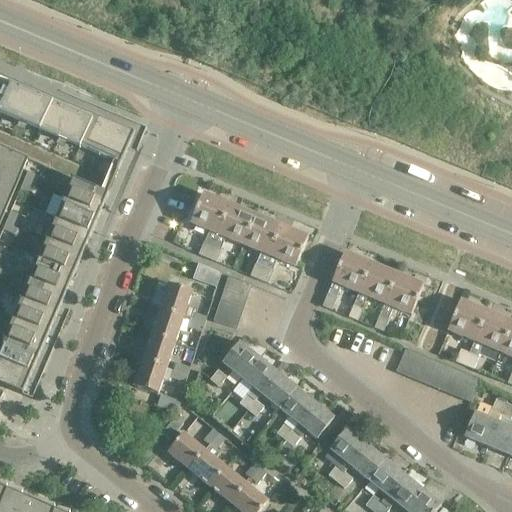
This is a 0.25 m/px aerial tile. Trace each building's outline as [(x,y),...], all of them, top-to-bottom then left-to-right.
[(0,147),(27,160),(73,180),(101,192),(115,162),(119,164),(134,132),(0,75),(0,147)] [(27,160),(0,147),(0,194),(10,199),(27,160)] [(24,182),(34,187),(38,178),(27,174),(24,182)] [(106,194),(101,192),(73,180),(64,199),(98,214),(106,194)] [(30,196),(34,187),(24,182),(20,191),(30,196)] [(0,222),(10,199),(0,194),(0,222)] [(198,256),(207,260),(230,207),(203,196),(191,225),(208,232),(203,244),(198,256)] [(98,214),(64,199),(55,219),(89,234),(98,214)] [(226,239),(243,247),(256,218),(230,207),(207,260),(216,264),(221,251),(226,239)] [(7,222),(17,226),(21,217),(10,213),(7,222)] [(251,278),(259,282),(281,228),(256,218),(243,247),(260,254),(255,265),(251,278)] [(89,234),(55,219),(47,239),(81,254),(89,234)] [(13,236),(17,226),(7,222),(3,231),(13,236)] [(281,228),(259,282),(267,285),(278,261),(295,268),(307,239),(281,228)] [(81,254),(47,239),(38,259),(72,274),(81,254)] [(358,295),(370,266),(344,255),(332,284),(327,295),(322,308),(331,311),(341,287),(358,295)] [(72,274),(38,259),(30,279),(64,294),(72,274)] [(191,321),(204,325),(207,318),(193,314),(195,309),(187,307),(191,294),(212,301),(221,274),(198,265),(192,280),(195,281),(191,292),(186,291),(190,282),(173,276),(170,286),(168,285),(160,311),(183,318),(191,321)] [(384,305),(397,276),(370,266),(358,295),(348,319),(357,322),(367,298),(384,305)] [(423,287),(397,276),(384,305),(374,329),(382,333),(393,309),(410,316),(423,287)] [(64,294),(30,279),(21,299),(56,314),(64,294)] [(224,291),(247,298),(250,287),(228,280),(224,291)] [(243,309),(247,298),(224,291),(221,301),(243,309)] [(56,314),(21,299),(13,319),(47,334),(56,314)] [(240,319),(243,309),(221,301),(217,312),(240,319)] [(474,343),(487,314),(460,303),(448,332),(474,343)] [(183,318),(160,311),(151,337),(175,344),(183,318)] [(236,330),(240,319),(217,312),(214,323),(236,330)] [(511,324),(487,314),(474,343),(470,355),(464,367),(473,371),(478,358),(482,346),(500,354),(511,324)] [(47,334),(13,319),(4,339),(39,354),(47,334)] [(202,333),(204,325),(191,321),(188,328),(201,333),(202,333)] [(511,373),(507,385),(511,387),(511,324),(500,354),(511,358),(511,373)] [(143,363),(166,370),(175,344),(151,337),(143,363)] [(4,339),(0,348),(0,360),(30,374),(39,354),(4,339)] [(243,380),(259,360),(240,345),(224,365),(243,380)] [(464,367),(470,355),(460,351),(455,363),(464,367)] [(396,373),(407,378),(416,356),(405,352),(396,373)] [(417,382),(426,361),(416,356),(407,378),(417,382)] [(0,384),(22,394),(30,374),(0,360),(0,384)] [(259,360),(243,380),(253,388),(239,405),(248,412),(256,402),(255,402),(261,395),(278,375),(259,360)] [(437,365),(426,361),(417,382),(428,386),(437,365)] [(166,370),(143,363),(134,388),(158,396),(163,381),(170,383),(172,380),(185,384),(187,377),(174,373),(166,370)] [(187,377),(190,369),(189,369),(176,365),(174,373),(187,377)] [(447,369),(437,365),(428,386),(438,391),(447,369)] [(458,373),(447,369),(438,391),(449,395),(458,373)] [(226,378),(218,371),(210,381),(218,388),(226,378)] [(458,373),(449,395),(459,399),(468,378),(458,373)] [(280,411),(296,390),(278,375),(261,395),(280,411)] [(468,378),(459,399),(470,404),(479,382),(468,378)] [(299,426),(315,405),(296,390),(280,411),(289,418),(276,435),(286,442),(293,432),(298,425),(299,426)] [(465,439),(487,448),(497,423),(498,424),(501,416),(506,405),(507,402),(509,398),(499,394),(497,398),(488,420),(475,414),(465,439)] [(180,403),(162,397),(159,408),(177,414),(180,403)] [(263,408),(256,402),(248,412),(255,418),(263,408)] [(334,421),(315,405),(299,426),(317,441),(334,421)] [(511,414),(511,407),(506,405),(501,416),(510,419),(511,414)] [(170,441),(183,425),(175,419),(162,435),(170,441)] [(511,449),(511,429),(498,424),(497,423),(487,448),(509,457),(511,449)] [(209,446),(218,435),(212,431),(204,442),(209,446)] [(301,438),(293,432),(286,442),(292,448),(301,438)] [(350,467),(366,447),(348,432),(331,452),(325,459),(335,468),(328,477),(336,484),(345,474),(344,473),(350,467)] [(218,435),(209,446),(204,452),(189,472),(210,489),(225,470),(214,461),(219,455),(215,451),(225,440),(218,435)] [(189,472),(204,452),(184,436),(168,455),(189,472)] [(368,482),(385,462),(366,447),(350,467),(368,482)] [(239,451),(233,458),(244,467),(249,460),(239,451)] [(387,497),(404,477),(385,462),(368,482),(386,496),(387,497)] [(251,480),(260,470),(254,465),(245,476),(251,480)] [(231,506),(246,487),(225,470),(210,489),(231,506)] [(266,474),(260,470),(251,480),(257,485),(266,474)] [(344,490),(352,480),(345,474),(336,484),(344,490)] [(387,497),(386,496),(381,503),(382,504),(375,511),(388,511),(395,504),(405,511),(422,492),(404,477),(387,497)] [(261,511),(268,504),(246,487),(231,506),(238,511),(261,511)] [(0,511),(27,511),(31,503),(21,498),(22,494),(10,491),(9,493),(7,492),(0,508),(0,511)] [(436,511),(441,507),(422,492),(405,511),(436,511)] [(371,511),(375,511),(382,504),(381,503),(373,497),(365,507),(371,511)] [(53,511),(54,508),(43,505),(41,508),(31,503),(27,511),(53,511)]
